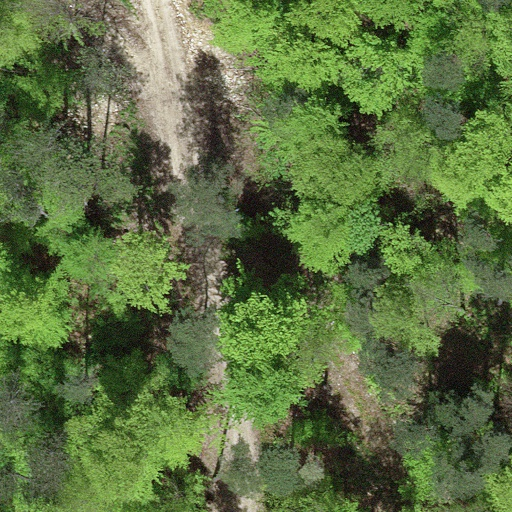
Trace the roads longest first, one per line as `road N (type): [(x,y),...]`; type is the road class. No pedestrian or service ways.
road 1 (track): [(151,52),(437,511)]
road 2 (track): [(141,0),(232,511)]
